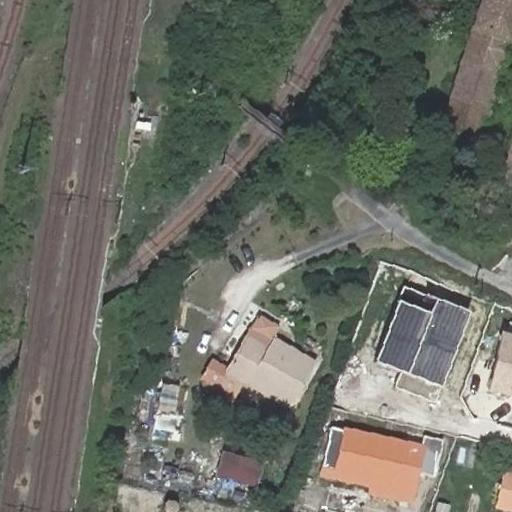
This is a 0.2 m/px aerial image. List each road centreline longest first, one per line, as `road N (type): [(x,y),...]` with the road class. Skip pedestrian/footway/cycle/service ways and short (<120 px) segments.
road 1 (track): [(395,223),(193,68),(142,50),(65,40),(42,49),(0,150)]
road 2 (residential): [(511,281),(395,223)]
